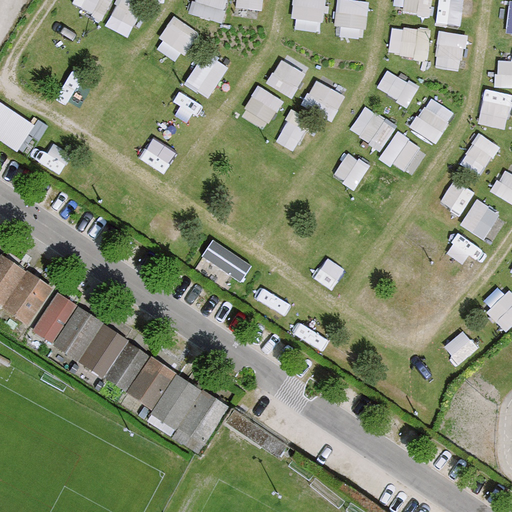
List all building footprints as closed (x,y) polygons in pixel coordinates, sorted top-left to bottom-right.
[(221,20),(227,0),(193,0),(191,10),(221,20)] [(325,18),(325,0),(293,0),(292,16),(325,18)] [(364,43),(366,0),(338,0),(336,41),(364,43)] [(175,14),(162,34),(184,48),(197,28),(175,14)] [(460,68),(468,33),(443,27),(434,62),(460,68)] [(190,85),(214,93),(226,60),(201,51),(190,85)] [(268,79),(291,95),(311,67),(287,51),(268,79)] [(499,83),(511,83),(511,57),(499,58),(499,83)] [(321,75),(302,100),(329,120),(348,95),(321,75)] [(260,83),(245,106),(270,122),(285,98),(260,83)] [(486,88),(482,109),(507,113),(511,92),(486,88)] [(0,134),(20,148),(38,122),(0,96),(0,134)] [(433,138),(448,116),(425,100),(409,121),(433,138)] [(295,147),(308,120),(291,112),(278,139),(295,147)] [(374,112),(363,135),(374,140),(385,117),(374,112)] [(384,153),(410,171),(426,148),(400,130),(384,153)] [(479,130),(463,161),(484,171),(499,141),(479,130)] [(511,199),(511,157),(492,189),(511,199)] [(377,161),(359,190),(382,204),(400,175),(377,161)] [(478,196),(462,222),(485,236),(501,210),(478,196)] [(167,201),(147,230),(168,245),(188,216),(167,201)] [(295,225),(280,249),(300,261),(315,237),(295,225)] [(214,236),(203,254),(244,278),(255,260),(214,236)] [(341,290),(355,261),(334,251),(320,279),(341,290)] [(35,272),(6,253),(0,261),(0,302),(10,309),(35,272)] [(61,289),(35,272),(10,309),(36,326),(59,292),(61,289)] [(506,328),(511,322),(511,287),(488,308),(506,328)] [(77,304),(59,292),(36,326),(34,330),(52,341),(77,304)] [(104,322),(77,304),(52,341),(79,359),(104,322)] [(130,339),(104,322),(79,359),(105,376),(130,339)] [(153,354),(130,339),(105,376),(128,392),(153,354)] [(178,371),(153,354),(128,392),(153,409),(178,371)] [(153,409),(180,426),(205,389),(178,371),(153,409)] [(205,443),(230,405),(205,389),(180,426),(205,443)]
